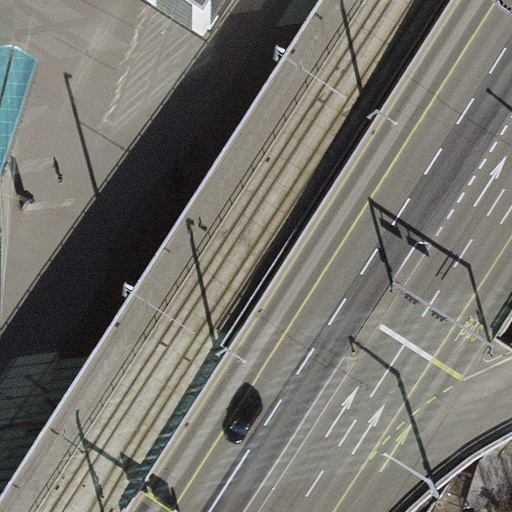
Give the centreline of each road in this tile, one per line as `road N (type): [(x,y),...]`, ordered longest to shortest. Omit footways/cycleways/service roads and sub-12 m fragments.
road 1 (primary): [(416,139),(180,511)]
road 2 (primary): [(303,506),(511,179)]
road 3 (primary): [(303,506),(511,388)]
road 4 (primary): [(506,0),(416,139)]
road 5 (tertiary): [(511,67),(489,99),(480,143),(491,185),(511,213)]
